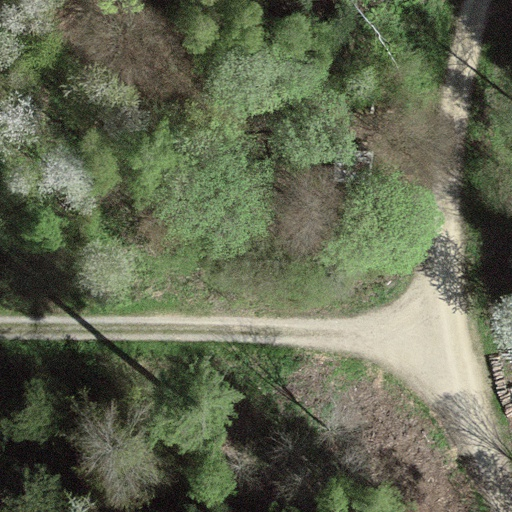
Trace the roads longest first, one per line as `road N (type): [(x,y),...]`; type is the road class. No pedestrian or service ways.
road 1 (track): [(510,511),(449,330),(446,185),(459,65),(477,0)]
road 2 (track): [(449,330),(0,329)]
